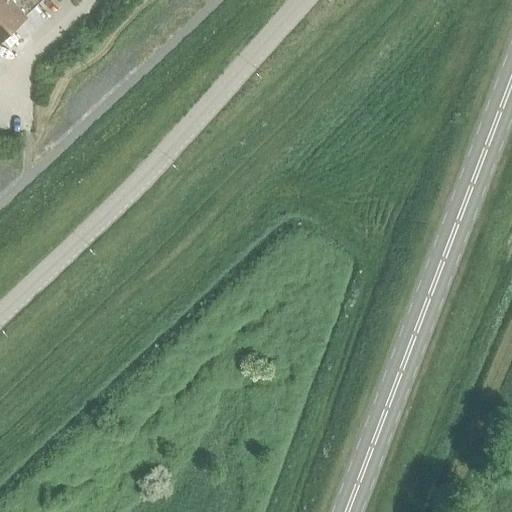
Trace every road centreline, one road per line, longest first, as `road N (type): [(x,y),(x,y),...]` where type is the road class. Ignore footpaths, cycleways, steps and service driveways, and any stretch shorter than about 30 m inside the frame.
road 1 (primary): [(345,511),(511,76)]
road 2 (tertiary): [(0,311),(177,138),(302,0)]
road 3 (residential): [(4,105),(23,60),(88,0)]
